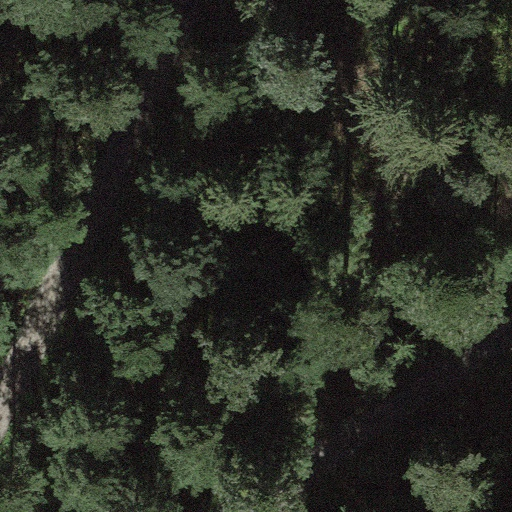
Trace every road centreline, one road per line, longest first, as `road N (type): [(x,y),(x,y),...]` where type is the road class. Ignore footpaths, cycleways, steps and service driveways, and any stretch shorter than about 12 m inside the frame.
road 1 (track): [(0,391),(166,0)]
road 2 (track): [(511,342),(277,511)]
